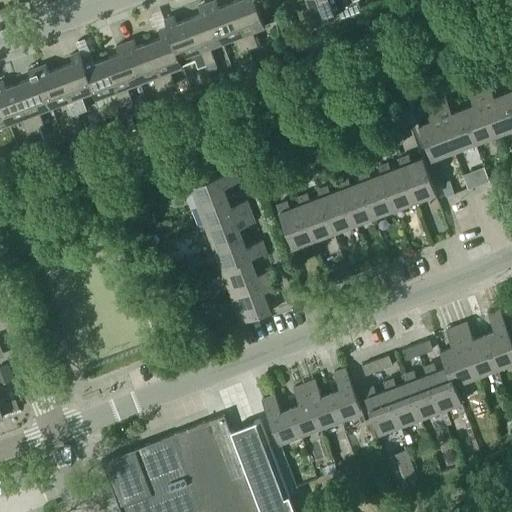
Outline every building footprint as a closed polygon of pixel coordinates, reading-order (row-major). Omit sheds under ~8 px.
[(217,0),(213,0),(208,2),(222,41),(235,36),(241,51),(249,48),(232,2),(219,6),(217,0)] [(236,0),(232,2),(249,48),(258,45),(252,29),(265,24),(256,0),(236,0)] [(307,0),(311,7),(303,10),(307,20),(338,8),(342,18),(363,11),(358,0),(307,0)] [(210,46),(222,41),(208,2),(199,6),(201,13),(189,18),(207,64),(215,61),(210,46)] [(165,19),(167,26),(168,26),(180,57),(192,52),(198,68),(207,64),(189,18),(177,23),(174,15),(165,19)] [(161,37),(149,42),(167,88),(176,85),(170,69),(183,64),(180,57),(168,26),(167,26),(158,30),(161,37)] [(134,39),(125,42),(140,80),(152,76),(158,91),(167,88),(149,42),(137,46),(134,39)] [(119,53),(106,58),(124,104),(133,101),(127,85),(140,80),(125,42),(116,46),(119,53)] [(74,62),(61,66),(78,112),(87,109),(81,94),(94,89),(82,58),(83,58),(80,51),(71,54),(74,62)] [(124,104),(106,58),(94,62),(91,55),(83,58),(82,58),(94,89),(96,97),(109,92),(115,107),(124,104)] [(215,61),(207,64),(209,71),(218,68),(215,61)] [(46,63),(37,67),(51,105),(64,100),(70,116),(78,112),(61,66),(49,71),(46,63)] [(31,78),(19,82),(36,129),(44,125),(39,110),(51,105),(37,67),(28,70),(31,78)] [(511,128),(511,108),(505,91),(494,95),(488,79),(478,83),(497,134),(511,128)] [(3,80),(0,80),(0,98),(9,121),(21,117),(27,132),(36,129),(19,82),(6,87),(3,80)] [(497,134),(478,83),(468,87),(473,103),(463,107),(476,142),(497,134)] [(476,142),(463,107),(452,111),(446,96),(435,99),(455,150),(476,142)] [(0,124),(9,121),(0,98),(0,124)] [(455,150),(435,99),(425,103),(431,119),(419,124),(432,159),(455,150)] [(78,112),(70,116),(73,124),(82,121),(78,112)] [(36,129),(39,136),(40,139),(48,136),(47,133),(44,125),(36,129)] [(401,132),(391,135),(394,145),(404,141),(401,132)] [(394,145),(391,135),(381,139),(384,149),(394,145)] [(354,160),(364,157),(360,147),(350,151),(354,160)] [(354,160),(350,151),(340,154),(344,164),(354,160)] [(398,158),(401,164),(402,164),(415,200),(436,192),(423,156),(411,160),(409,154),(398,158)] [(311,168),(320,164),(317,155),(307,158),(311,168)] [(311,168),(307,158),(297,162),(301,172),(311,168)] [(395,208),(415,200),(402,164),(401,164),(391,168),(388,162),(378,166),(381,172),(395,208)] [(463,173),(468,187),(490,180),(484,165),(463,173)] [(197,207),(228,195),(224,186),(240,180),(235,168),(189,186),(197,207)] [(265,174),(269,183),(279,180),(276,170),(265,174)] [(375,216),(395,208),(381,172),(371,176),(368,170),(358,173),(360,179),(361,179),(375,216)] [(338,181),(340,187),(341,187),(354,223),(375,216),(361,179),(360,179),(350,183),(348,177),(338,181)] [(441,183),(446,196),(455,192),(450,179),(441,183)] [(334,231),(354,223),(341,187),(340,187),(330,191),(328,185),(318,189),(320,195),(321,194),(334,231)] [(297,196),(300,202),(314,239),(334,231),(321,194),(320,195),(310,198),(308,192),(297,196)] [(197,207),(205,227),(251,209),(247,199),(231,205),(228,195),(197,207)] [(293,247),(314,239),(300,202),(290,206),(288,200),(277,204),(293,247)] [(205,227),(213,247),(243,236),(239,226),(255,220),(251,209),(205,227)] [(146,214),(149,224),(157,222),(153,211),(146,214)] [(213,247),(220,268),(251,256),(251,257),(267,251),(262,239),(246,245),(243,236),(213,247)] [(220,268),(230,294),(270,279),(267,271),(257,274),(251,257),(251,256),(220,268)] [(270,279),(230,294),(241,322),(271,311),(264,291),(273,288),(270,279)] [(484,333),(497,368),(511,362),(511,339),(501,308),(489,313),(495,329),(484,333)] [(457,325),(476,376),(497,368),(484,333),(473,337),(467,321),(457,325)] [(454,384),(455,384),(476,376),(457,325),(446,329),(452,345),(440,349),(446,365),(447,365),(454,384)] [(416,344),(420,353),(433,348),(429,338),(416,344)] [(420,353),(416,344),(403,349),(406,358),(420,353)] [(392,364),(389,354),(376,359),(379,369),(392,364)] [(366,374),(379,369),(376,359),(362,364),(366,374)] [(462,401),(455,384),(454,384),(447,365),(446,365),(437,369),(435,363),(424,367),(427,373),(440,409),(462,401)] [(363,413),(347,370),(346,367),(334,371),(340,387),(331,391),(342,421),(363,413)] [(440,409),(427,373),(417,376),(414,370),(404,374),(406,380),(420,417),(440,409)] [(342,421),(331,391),(321,394),(315,378),(305,382),(322,429),(342,421)] [(420,417),(406,380),(396,384),(394,378),(384,382),(386,388),(400,424),(420,417)] [(290,406),(302,436),(322,429),(305,382),(294,387),(300,402),(290,406)] [(400,424),(386,388),(376,392),(374,386),(363,390),(379,432),(400,424)] [(302,436),(290,406),(281,409),(275,394),(264,398),(282,444),(302,436)] [(17,399),(1,405),(4,414),(20,408),(17,399)] [(261,511),(224,413),(173,433),(161,438),(161,437),(102,459),(122,511),(261,511)] [(405,467),(409,480),(419,477),(415,463),(405,467)] [(376,483),(380,496),(395,490),(391,478),(376,483)]
